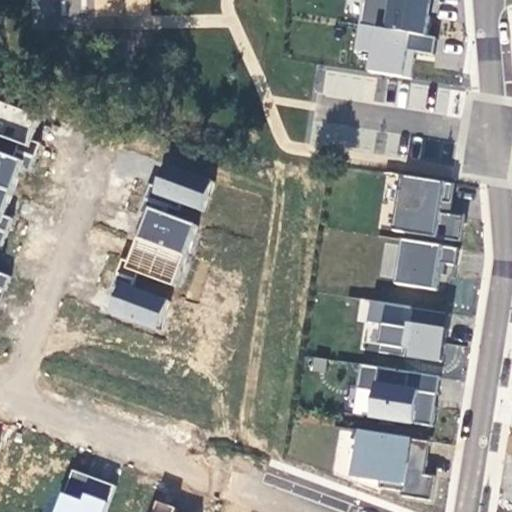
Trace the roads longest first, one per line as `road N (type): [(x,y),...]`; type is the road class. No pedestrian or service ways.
road 1 (residential): [(490,0),(507,260),(468,511)]
road 2 (residential): [(8,395),(328,511)]
road 3 (residential): [(100,169),(8,395)]
